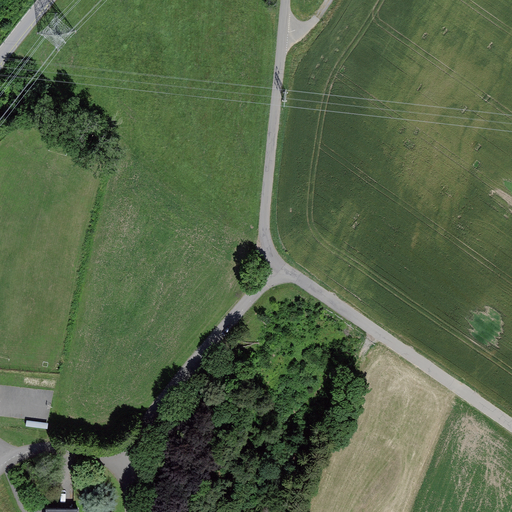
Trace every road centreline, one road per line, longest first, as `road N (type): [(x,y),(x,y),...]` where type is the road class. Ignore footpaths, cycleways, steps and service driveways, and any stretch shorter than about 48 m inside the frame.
road 1 (unclassified): [(511,426),(280,266)]
road 2 (unclassified): [(280,266),(264,223),(286,0)]
road 3 (residential): [(117,453),(280,266)]
road 4 (residential): [(117,453),(48,446),(0,468)]
